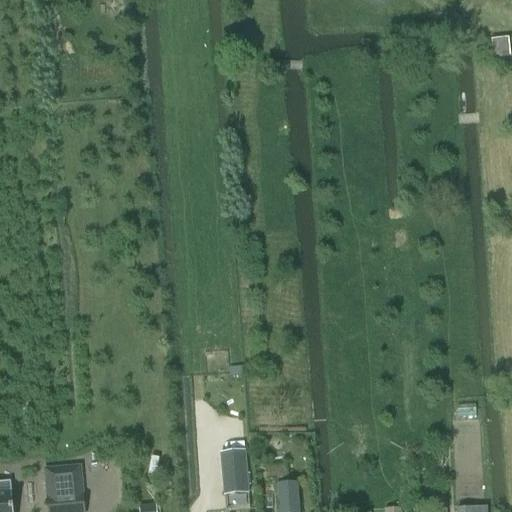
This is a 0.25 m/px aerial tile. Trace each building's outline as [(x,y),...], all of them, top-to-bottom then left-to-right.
[(510,57),(508,38),(491,40),(493,59),(510,57)] [(219,455),(223,496),(247,494),(244,453),(219,455)] [(70,466),(43,468),(46,511),(85,511),(81,465),(70,466)] [(298,511),(296,484),(276,486),(278,511),(298,511)] [(0,511),(12,511),(11,493),(0,494),(0,492),(0,511)] [(430,495),(416,497),(418,511),(431,509),(431,511),(446,511),(445,494),(430,495)]
